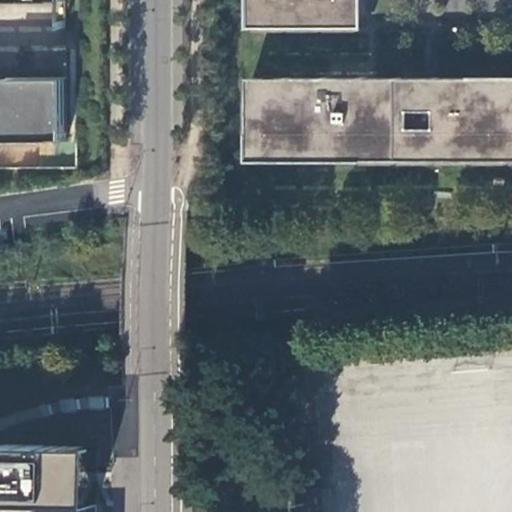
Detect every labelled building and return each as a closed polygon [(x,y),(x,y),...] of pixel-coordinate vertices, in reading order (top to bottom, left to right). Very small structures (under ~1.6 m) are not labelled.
[(368,27),(367,0),(254,0),(254,28),(368,27)] [(403,77),(252,77),(252,160),(402,159),(403,77)] [(511,77),(403,77),(402,159),(511,159),(511,77)] [(6,81),(0,81),(0,142),(55,142),(55,134),(66,134),(65,79),(6,80),(6,81)] [(55,134),(55,142),(66,142),(66,134),(55,134)] [(101,447),(0,444),(0,503),(99,506),(101,447)]
